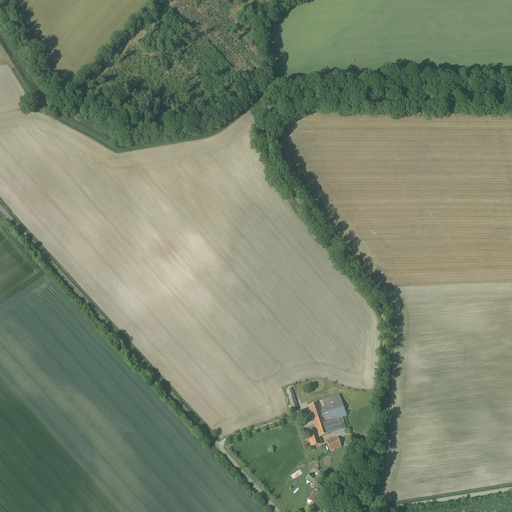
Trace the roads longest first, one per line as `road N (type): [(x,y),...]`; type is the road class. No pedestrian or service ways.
road 1 (track): [(0,43),(45,110),(127,150),(215,135),(265,94),(271,115),(303,107),(511,112)]
road 2 (track): [(271,115),(269,155),(380,311),(385,330),(377,445),(355,511)]
road 3 (unclassified): [(277,511),(0,205)]
road 4 (track): [(265,94),(278,84),(511,68)]
road 5 (unclassified): [(358,511),(511,488)]
